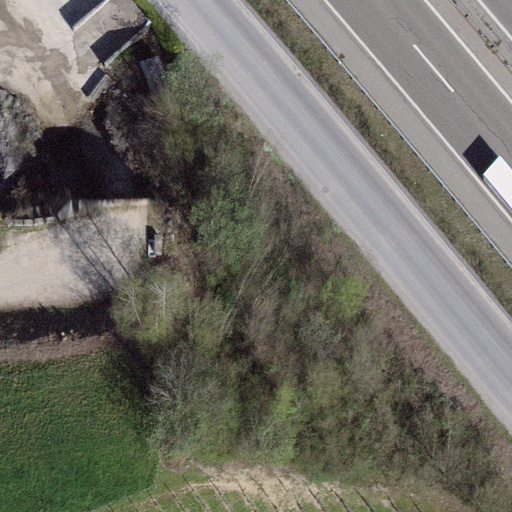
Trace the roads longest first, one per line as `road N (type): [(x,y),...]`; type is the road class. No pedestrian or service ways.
road 1 (residential): [(189,0),(511,378)]
road 2 (motorway): [(371,0),(511,165)]
